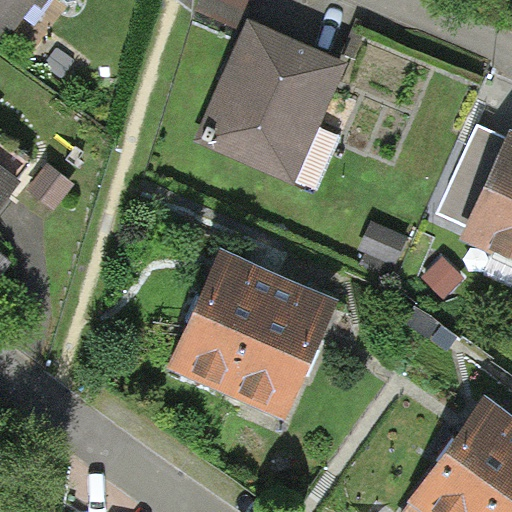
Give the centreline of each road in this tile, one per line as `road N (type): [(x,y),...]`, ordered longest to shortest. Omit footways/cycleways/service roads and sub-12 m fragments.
road 1 (residential): [(185,511),(0,376)]
road 2 (residential): [(392,0),(511,59)]
